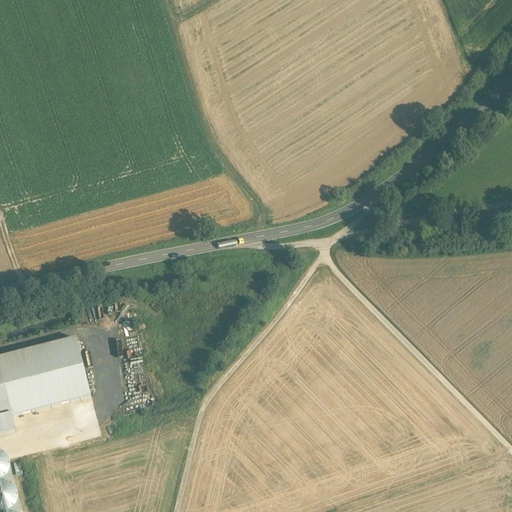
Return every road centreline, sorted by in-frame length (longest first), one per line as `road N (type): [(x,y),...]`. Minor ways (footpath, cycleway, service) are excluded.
road 1 (tertiary): [(0,294),(336,216),(419,160),(511,74)]
road 2 (track): [(177,511),(206,404),(323,256)]
road 3 (track): [(323,256),(511,450)]
road 4 (track): [(166,0),(209,139),(261,206),(258,236)]
road 5 (track): [(511,204),(325,241)]
road 6 (track): [(511,450),(345,511)]
